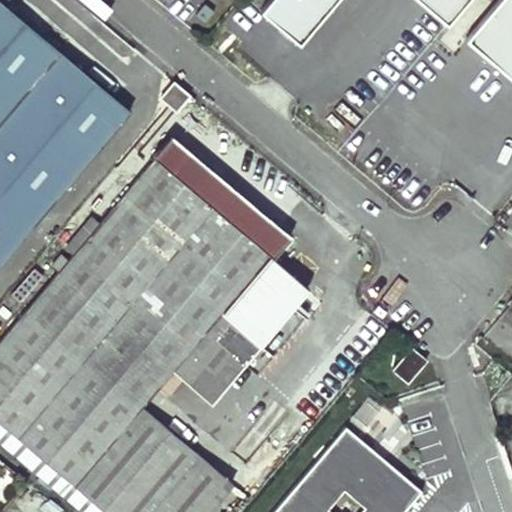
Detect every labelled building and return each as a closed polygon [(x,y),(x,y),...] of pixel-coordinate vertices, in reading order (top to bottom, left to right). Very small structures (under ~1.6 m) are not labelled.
[(0,0),(0,265),(132,109),(1,0),(0,0)] [(466,0),(266,0),(258,10),(297,42),(332,0),(416,0),(446,24),(466,0)] [(511,0),(466,0),(446,24),(511,80),(511,0)] [(161,96),(176,109),(190,93),(175,80),(161,96)] [(305,288),(270,258),(288,237),(166,134),(148,156),(151,158),(96,222),(88,215),(62,246),(70,252),(63,260),(56,254),(47,264),(56,271),(0,338),(0,423),(104,511),(201,511),(227,481),(138,405),(167,371),(207,404),(305,288)] [(389,371),(403,384),(424,361),(409,347),(389,371)] [(104,511),(0,423),(0,444),(79,511),(104,511)] [(342,425),(267,511),(397,511),(417,489),(393,468),(388,464),(342,425)] [(398,452),(388,464),(393,468),(403,456),(398,452)]
